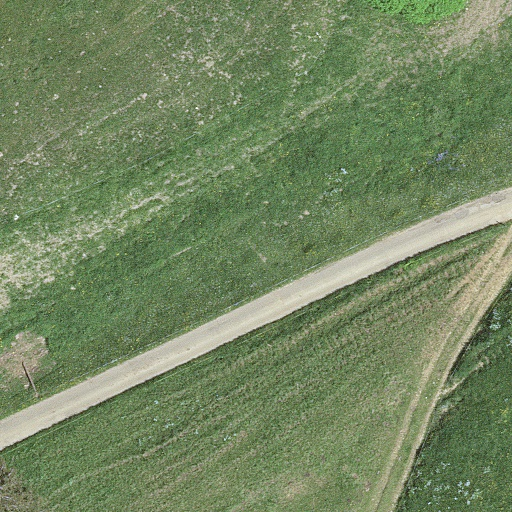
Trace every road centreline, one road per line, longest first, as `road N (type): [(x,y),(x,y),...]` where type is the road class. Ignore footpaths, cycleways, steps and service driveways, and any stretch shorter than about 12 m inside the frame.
road 1 (unclassified): [(511,210),(333,278),(0,446)]
road 2 (track): [(382,511),(447,355),(511,257)]
